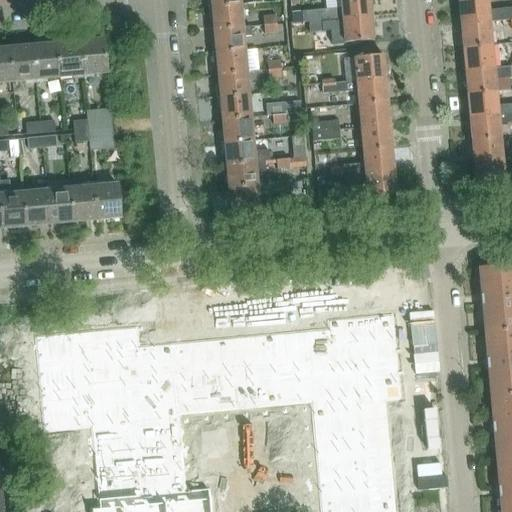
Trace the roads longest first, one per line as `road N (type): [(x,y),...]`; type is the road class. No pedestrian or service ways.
road 1 (residential): [(463,511),(437,229)]
road 2 (residential): [(181,254),(437,229)]
road 3 (residential): [(181,254),(157,0)]
road 4 (residential): [(437,229),(415,0)]
road 5 (residential): [(0,271),(181,254)]
